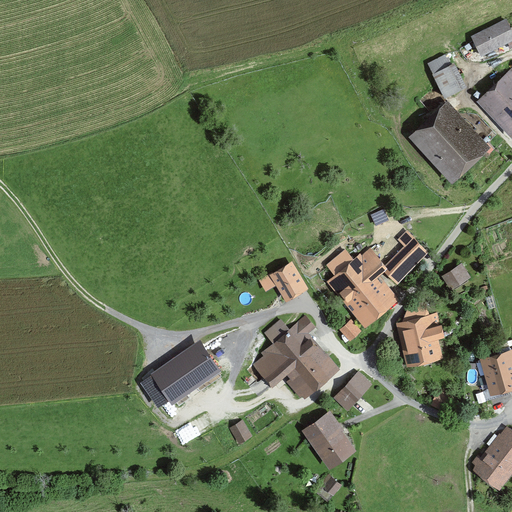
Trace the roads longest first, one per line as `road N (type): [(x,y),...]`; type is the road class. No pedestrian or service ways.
road 1 (residential): [(511,168),(439,253),(367,359),(401,397),(456,422),(489,423),(511,407)]
road 2 (track): [(141,328),(74,286),(0,187)]
